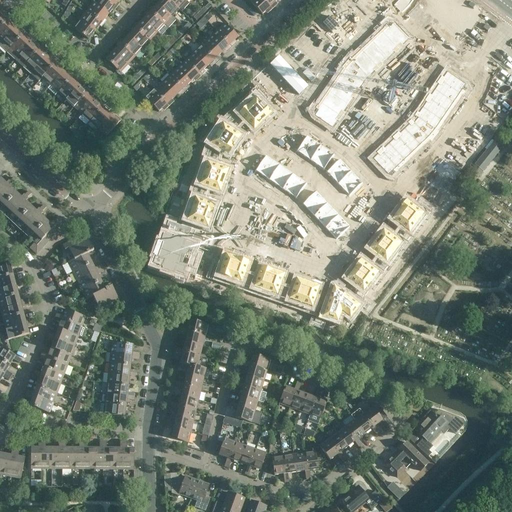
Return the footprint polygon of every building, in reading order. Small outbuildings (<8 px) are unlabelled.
[(106,0),(96,0),(93,4),(109,15),(115,7),(106,0)] [(168,0),(162,0),(158,5),(172,18),(179,10),(168,0)] [(184,0),(168,0),(179,10),(181,11),(188,3),(187,2),(184,0)] [(272,10),(262,0),(250,0),(249,2),(261,15),(262,16),(267,11),(267,10),(270,13),(272,10)] [(277,0),(262,0),(272,10),(275,8),(273,5),(278,1),(277,0)] [(428,0),(428,1),(439,9),(445,0),(428,0)] [(458,0),(445,0),(439,9),(449,17),(461,2),(458,0)] [(461,2),(449,17),(458,24),(470,9),(461,2)] [(93,4),(87,12),(102,24),(109,15),(93,4)] [(158,5),(151,13),(165,26),(168,29),(175,21),(176,21),(175,20),(172,18),(158,5)] [(199,13),(202,16),(207,11),(204,8),(199,13)] [(470,9),(458,24),(467,31),(479,16),(470,9)] [(326,11),(316,21),(338,43),(347,34),(326,11)] [(87,12),(80,21),(95,32),(102,24),(87,12)] [(151,13),(143,21),(157,34),(158,33),(161,36),(168,29),(165,26),(151,13)] [(193,18),(197,21),(202,16),(199,13),(193,18)] [(0,29),(9,19),(6,16),(4,19),(0,14),(0,29)] [(208,14),(204,18),(208,22),(212,18),(208,14)] [(479,16),(467,31),(476,38),(488,23),(479,16)] [(0,29),(0,40),(2,43),(15,28),(10,24),(12,21),(9,19),(0,29)] [(95,32),(80,21),(74,29),(73,30),(76,32),(88,41),(95,32)] [(143,21),(136,29),(150,42),(157,34),(143,21)] [(314,117),(332,130),(332,129),(333,128),(338,122),(336,121),(342,112),(344,113),(353,99),(351,98),(357,89),(359,90),(360,88),(364,83),(366,85),(364,83),(368,78),(370,80),(368,78),(373,74),(374,72),(373,71),(380,63),(382,65),(394,53),(393,51),(400,44),(402,46),(409,39),(409,40),(409,39),(394,23),(393,24),(388,22),(385,25),(387,27),(388,28),(353,62),(352,63),(352,64),(346,70),(314,117)] [(183,28),(186,32),(192,26),(188,23),(183,28)] [(488,23),(476,38),(486,45),(497,30),(488,23)] [(225,24),(216,32),(232,48),(234,46),(232,43),(238,38),(226,26),(225,24)] [(0,45),(7,53),(10,50),(25,33),(22,31),(20,33),(15,28),(2,43),(0,44),(0,45)] [(178,34),(181,37),(186,32),(183,28),(178,34)] [(136,29),(129,37),(143,50),(150,42),(136,29)] [(497,30),(486,45),(496,53),(507,38),(497,30)] [(216,32),(209,39),(222,53),(227,49),(229,51),(232,48),(216,32)] [(10,50),(18,57),(31,43),(26,38),(28,36),(25,33),(10,50)] [(129,37),(121,45),(135,58),(143,50),(129,37)] [(168,44),(171,47),(176,41),(173,38),(168,44)] [(511,41),(507,38),(496,53),(505,60),(511,50),(511,41)] [(209,39),(201,47),(216,63),(219,60),(217,58),(222,53),(209,39)] [(25,64),(26,64),(41,48),(38,45),(36,48),(31,43),(18,57),(25,64)] [(163,49),(166,52),(171,47),(168,44),(163,49)] [(121,45),(114,53),(128,66),(135,58),(121,45)] [(201,47),(193,54),(206,68),(211,64),(213,66),(216,63),(201,47)] [(33,71),(34,72),(47,58),(42,53),(44,50),(41,48),(26,64),(25,64),(22,67),(30,75),(33,71)] [(128,66),(114,53),(106,61),(110,64),(116,70),(120,74),(128,66)] [(158,54),(152,59),(156,62),(161,57),(158,54)] [(193,54),(185,62),(200,78),(203,75),(201,73),(206,68),(193,54)] [(34,72),(42,79),(57,63),(54,60),(52,62),(47,58),(34,72)] [(148,64),(151,67),(156,62),(152,59),(148,64)] [(185,62),(177,69),(191,83),(196,78),(198,80),(200,78),(185,62)] [(50,86),(63,72),(58,67),(60,65),(57,63),(42,79),(50,86)] [(135,73),(137,75),(140,78),(146,72),(143,69),(142,70),(140,68),(135,73)] [(177,69),(169,76),(185,93),(188,90),(186,88),(191,83),(177,69)] [(57,93),(58,94),(73,77),(70,75),(68,77),(63,72),(50,86),(47,89),(55,96),(57,93)] [(372,159),(372,160),(388,177),(389,176),(393,178),(397,175),(395,173),(393,171),(428,139),(428,138),(435,130),(460,93),(462,91),(464,92),(466,93),(468,90),(466,85),(447,72),(443,78),(445,79),(440,86),(438,85),(431,96),(433,97),(428,104),(426,103),(418,114),(420,115),(418,118),(413,123),(414,124),(411,126),(409,125),(399,134),(401,136),(395,141),(393,140),(384,149),(385,151),(379,156),(378,155),(372,160),(372,159)] [(132,79),(135,83),(140,78),(137,75),(132,79)] [(169,76),(161,84),(175,98),(180,93),(182,95),(185,93),(169,76)] [(58,94),(66,101),(79,87),(74,82),(76,80),(73,77),(58,94)] [(161,84),(154,91),(169,108),(172,105),(170,103),(175,98),(161,84)] [(66,101),(74,108),(89,92),(86,89),(84,92),(79,87),(66,101)] [(145,99),(149,103),(159,113),(164,108),(166,110),(169,108),(154,91),(145,99)] [(81,115),(82,115),(95,101),(90,97),(92,94),(89,92),(74,108),(81,115)] [(261,93),(247,107),(262,122),(271,114),(264,106),(262,104),(261,103),(266,99),(261,93)] [(81,115),(78,118),(86,126),(89,122),(90,123),(105,106),(102,104),(100,106),(95,101),(82,115),(81,115)] [(90,123),(98,130),(111,116),(106,111),(108,109),(105,106),(90,123)] [(247,107),(233,120),(238,125),(244,120),(247,123),(254,130),(262,122),(247,107)] [(98,130),(106,137),(106,138),(122,121),(118,118),(116,121),(111,116),(98,130)] [(223,124),(216,134),(235,146),(241,136),(233,131),(235,128),(238,125),(233,120),(226,126),(223,124)] [(213,146),(210,157),(217,159),(219,154),(219,153),(220,151),(228,156),(235,146),(216,134),(210,144),(213,146)] [(307,136),(296,152),(309,161),(320,145),(307,136)] [(494,141),(474,165),(482,171),(502,147),(494,141)] [(320,145),(309,161),(324,171),(331,160),(333,158),(334,156),(334,155),(320,145)] [(266,156),(255,172),(269,181),(280,165),(266,156)] [(210,157),(203,174),(224,181),(228,170),(219,167),(218,166),(215,165),(217,159),(210,157)] [(439,157),(431,167),(453,185),(461,175),(439,157)] [(340,160),(326,173),(337,184),(350,170),(340,160)] [(280,165),(269,181),(284,192),(295,176),(280,165)] [(482,171),(474,165),(469,172),(477,178),(482,171)] [(350,170),(337,184),(349,197),(363,184),(350,170)] [(203,174),(197,192),(205,194),(207,188),(210,189),(211,189),(220,192),(224,181),(203,174)] [(295,176),(284,192),(296,200),(303,189),(307,191),(311,185),(311,184),(310,186),(309,186),(308,185),(308,184),(308,185),(307,184),(295,176)] [(363,188),(390,211),(400,199),(372,176),(363,188)] [(28,239),(34,244),(51,226),(39,215),(46,208),(43,205),(37,213),(24,201),(31,194),(28,192),(22,199),(9,187),(16,180),(13,178),(7,185),(0,179),(0,212),(6,218),(14,225),(21,232),(28,239)] [(197,192),(191,209),(212,216),(216,205),(206,202),(203,201),(203,200),(202,200),(205,194),(197,192)] [(316,192),(302,205),(312,216),(326,203),(316,192)] [(406,201),(399,210),(416,223),(428,208),(422,204),(417,209),(414,207),(406,201)] [(326,203),(312,216),(325,229),(339,216),(326,203)] [(191,209),(185,227),(191,229),(191,230),(192,230),(194,223),(195,223),(198,224),(198,225),(208,228),(212,216),(191,209)] [(399,210),(392,220),(400,226),(402,228),(403,228),(399,234),(405,238),(416,223),(399,210)] [(339,216),(325,229),(336,241),(350,228),(339,216)] [(58,218),(51,226),(34,244),(29,249),(31,250),(36,255),(39,251),(41,250),(45,245),(47,243),(52,238),(54,236),(57,232),(60,229),(61,228),(64,224),(65,223),(61,219),(60,221),(58,218)] [(153,263),(152,266),(155,267),(158,268),(161,269),(162,269),(161,271),(163,272),(166,273),(169,274),(173,275),(175,276),(175,274),(184,277),(186,274),(185,274),(187,269),(188,268),(193,270),(197,258),(198,256),(197,256),(192,254),(194,250),(195,247),(200,249),(200,248),(209,251),(200,248),(203,238),(212,242),(213,241),(203,238),(204,237),(190,233),(191,230),(191,229),(185,227),(168,221),(163,235),(162,238),(161,240),(160,242),(160,243),(158,242),(153,257),(155,258),(155,259),(154,261),(153,263)] [(384,230),(376,240),(394,253),(405,238),(399,234),(395,239),(384,230)] [(85,234),(62,246),(66,253),(70,252),(72,256),(91,246),(85,234)] [(376,240),(369,249),(377,255),(377,256),(380,258),(376,263),(382,268),(394,253),(376,240)] [(74,260),(67,263),(71,271),(90,261),(88,257),(95,254),(91,246),(72,256),(74,260)] [(215,265),(212,273),(230,279),(237,258),(226,254),(223,264),(222,264),(223,264),(221,267),(221,268),(215,265)] [(237,258),(230,279),(247,285),(250,278),(244,276),(244,275),(245,272),(249,262),(237,258)] [(361,260),(354,270),(371,283),(382,268),(376,263),(372,269),(361,260)] [(90,261),(71,271),(77,282),(102,269),(101,266),(94,269),(90,261)] [(0,278),(12,275),(11,269),(18,267),(17,263),(5,266),(0,267),(0,278)] [(250,278),(247,285),(265,291),(273,271),(261,267),(258,276),(258,277),(257,279),(257,280),(250,278)] [(102,269),(77,282),(83,293),(102,284),(97,275),(104,272),(102,269)] [(354,270),(346,279),(354,285),(357,287),(357,288),(353,293),(359,298),(359,297),(360,298),(371,283),(354,270)] [(273,271),(265,291),(283,298),(286,290),(279,288),(279,287),(280,285),(281,284),(284,275),(273,271)] [(0,278),(0,289),(22,283),(21,280),(14,282),(12,275),(0,278)] [(286,290),(283,298),(301,304),(308,283),(297,279),(293,289),(292,292),(292,293),(286,290)] [(0,289),(0,299),(18,295),(16,289),(23,287),(22,283),(0,289)] [(308,283),(301,304),(318,310),(319,310),(321,303),(315,300),(316,297),(319,287),(308,283)] [(102,284),(83,293),(86,301),(93,297),(95,301),(114,292),(110,284),(104,287),(102,284)] [(318,310),(314,323),(320,325),(323,317),(338,322),(341,312),(350,319),(360,306),(366,311),(370,306),(360,298),(359,297),(359,298),(353,293),(349,289),(348,290),(345,295),(337,289),(336,289),(333,290),(329,300),(324,298),(324,297),(323,297),(321,303),(319,310),(318,310)] [(97,306),(94,307),(97,315),(98,315),(120,303),(114,292),(95,301),(97,306)] [(0,299),(0,310),(27,303),(26,300),(20,301),(18,295),(0,299)] [(0,310),(0,311),(3,320),(23,315),(21,309),(28,307),(27,303),(0,310)] [(56,314),(55,318),(81,327),(85,317),(65,310),(63,317),(56,314)] [(3,320),(5,330),(33,323),(32,319),(25,321),(23,315),(3,320)] [(60,323),(58,330),(78,337),(84,339),(87,330),(81,327),(55,318),(54,321),(60,323)] [(187,332),(205,336),(208,325),(190,321),(188,330),(183,329),(183,333),(186,334),(187,332)] [(5,330),(8,340),(25,336),(29,335),(27,328),(34,326),(33,323),(5,330)] [(96,324),(93,332),(100,334),(103,327),(96,324)] [(49,333),(48,337),(74,347),(78,337),(58,330),(56,336),(49,333)] [(100,334),(93,332),(90,341),(96,344),(100,334)] [(184,342),(202,347),(205,336),(187,332),(186,334),(184,342)] [(53,342),(51,349),(71,356),(74,347),(48,337),(46,340),(53,342)] [(182,353),(200,357),(202,347),(184,342),(182,351),(178,350),(177,354),(181,355),(182,353)] [(110,354),(139,357),(139,353),(132,352),(133,345),(120,344),(111,343),(110,354)] [(0,359),(9,366),(13,360),(19,364),(21,360),(0,347),(0,359)] [(42,352),(41,356),(67,366),(71,356),(51,349),(48,355),(42,352)] [(187,365),(197,367),(197,366),(200,357),(182,353),(181,355),(179,363),(179,364),(187,366),(187,365)] [(109,364),(130,366),(131,360),(138,360),(139,357),(110,354),(109,364)] [(249,366),(267,371),(270,359),(253,354),(250,363),(246,362),(245,367),(249,368),(249,366)] [(46,362),(44,368),(64,375),(67,366),(41,356),(39,359),(46,362)] [(0,359),(0,371),(10,378),(12,375),(6,371),(9,366),(0,359)] [(108,374),(136,377),(137,373),(129,373),(130,366),(109,364),(108,374)] [(186,376),(203,380),(206,370),(206,368),(197,366),(197,367),(187,365),(187,366),(179,364),(178,367),(187,369),(186,376)] [(246,376),(264,381),(267,371),(249,366),(249,368),(246,376)] [(35,372),(33,375),(60,385),(64,375),(44,368),(41,374),(35,372)] [(0,371),(0,380),(2,377),(8,381),(10,378),(0,371)] [(107,384),(128,386),(129,380),(136,381),(136,377),(108,374),(107,384)] [(39,381),(37,387),(57,394),(60,385),(33,375),(32,378),(39,381)] [(183,386),(201,391),(203,380),(186,376),(184,384),(179,383),(178,387),(183,388),(183,386)] [(243,386),(260,392),(264,381),(246,376),(244,384),(240,383),(238,388),(243,389),(243,386)] [(101,394),(106,394),(134,397),(134,394),(127,393),(128,386),(107,384),(102,383),(101,394)] [(181,397),(198,401),(201,391),(183,386),(183,388),(181,397)] [(240,397),(257,402),(261,403),(265,393),(260,392),(243,386),(243,389),(240,397)] [(290,408),(300,412),(306,395),(298,392),(300,388),(295,386),(294,390),(296,391),(290,408)] [(28,391),(26,394),(53,404),(57,394),(37,387),(34,393),(28,391)] [(279,404),(290,408),(296,391),(294,390),(285,387),(279,404)] [(32,400),(29,407),(37,409),(39,410),(49,414),(53,404),(26,394),(25,397),(32,400)] [(104,404),(126,407),(126,400),(133,401),(134,397),(106,394),(101,394),(100,404),(104,404)] [(308,421),(318,425),(322,414),(326,403),(318,399),(320,396),(316,394),(314,398),(316,399),(310,415),(308,421)] [(300,412),(310,415),(316,399),(314,398),(306,395),(300,412)] [(178,407),(195,412),(198,401),(181,397),(179,405),(174,404),(173,408),(178,409),(178,407)] [(232,408),(236,409),(237,407),(254,412),(257,402),(240,397),(238,405),(234,404),(232,408)] [(103,415),(132,418),(132,414),(125,413),(126,407),(104,404),(100,404),(99,414),(103,415)] [(175,418),(193,422),(195,412),(178,407),(178,409),(175,418)] [(237,407),(236,409),(236,412),(234,417),(243,420),(251,423),(258,425),(262,414),(254,412),(237,407)] [(375,426),(382,421),(376,413),(371,407),(362,413),(373,428),(375,426)] [(359,409),(350,416),(365,434),(371,429),(374,433),(378,430),(375,426),(373,428),(362,413),(359,409)] [(381,409),(376,413),(382,421),(384,419),(387,417),(381,409)] [(457,434),(463,427),(463,426),(464,425),(464,424),(464,423),(464,422),(463,422),(463,421),(462,421),(461,420),(439,412),(438,411),(434,416),(430,412),(413,431),(423,439),(419,443),(416,447),(428,458),(431,455),(428,453),(432,448),(430,446),(442,433),(444,435),(449,429),(455,435),(457,434)] [(342,422),(345,426),(356,441),(358,439),(365,434),(350,416),(342,422)] [(223,420),(223,423),(240,429),(242,422),(224,417),(223,420)] [(168,429),(172,430),(173,428),(190,433),(193,422),(175,418),(173,426),(169,425),(168,429)] [(205,425),(202,435),(208,436),(211,426),(205,425)] [(254,426),(252,431),(261,434),(263,428),(254,426)] [(345,426),(336,433),(347,447),(354,442),(357,446),(360,443),(358,439),(356,441),(345,426)] [(173,428),(172,430),(170,439),(188,443),(190,433),(173,428)] [(419,443),(423,439),(413,431),(406,438),(416,447),(419,443)] [(336,433),(328,440),(339,454),(340,453),(347,447),(336,433)] [(230,464),(231,460),(229,459),(236,442),(224,438),(218,454),(218,455),(227,458),(226,463),(230,464)] [(337,455),(340,459),(343,456),(340,453),(339,454),(328,440),(319,446),(330,461),(337,455)] [(31,470),(41,470),(41,441),(38,441),(38,448),(31,448),(31,470)] [(41,470),(51,470),(52,448),(45,448),(45,441),(41,441),(41,470)] [(53,470),(62,470),(62,441),(58,441),(58,448),(52,448),(51,470),(53,470)] [(62,470),(72,470),(72,448),(65,448),(65,441),(62,441),(62,470)] [(72,470),(82,470),(82,441),(78,441),(78,448),(72,448),(72,470)] [(82,470),(92,470),(92,449),(86,449),(86,442),(82,441),(82,470)] [(92,470),(102,470),(103,442),(99,442),(99,449),(92,449),(92,470)] [(102,470),(113,470),(113,449),(106,449),(106,442),(103,442),(102,470)] [(113,470),(123,470),(123,442),(119,442),(119,449),(113,449),(113,470)] [(123,470),(133,470),(134,449),(127,449),(127,442),(123,442),(123,470)] [(231,460),(239,463),(246,446),(236,442),(229,459),(231,460)] [(428,464),(407,443),(397,453),(392,459),(390,461),(386,465),(384,467),(397,479),(404,471),(402,469),(405,467),(400,463),(406,457),(410,461),(421,472),(428,464)] [(248,466),(246,470),(250,472),(252,467),(250,467),(256,450),(246,446),(239,463),(248,466)] [(0,475),(10,477),(15,450),(12,449),(10,456),(4,455),(0,475)] [(10,477),(20,479),(24,459),(17,457),(19,450),(15,450),(10,477)] [(250,467),(252,467),(260,470),(266,454),(256,450),(250,467)] [(315,452),(304,454),(307,471),(309,471),(318,470),(315,452)] [(304,454),(294,455),(296,473),(305,472),(305,476),(310,475),(309,471),(307,471),(304,454)] [(294,455),(283,456),(285,474),(287,474),(296,473),(294,455)] [(283,475),(284,478),(288,478),(287,474),(285,474),(283,456),(272,458),(274,476),(283,475)] [(400,463),(405,467),(410,461),(406,457),(400,463)] [(180,494),(190,498),(197,481),(185,477),(185,479),(182,486),(178,484),(178,476),(177,474),(170,474),(171,491),(171,493),(179,497),(180,494)] [(197,481),(190,498),(197,501),(194,507),(205,511),(209,500),(204,498),(206,494),(209,486),(197,481)] [(341,503),(349,511),(365,511),(369,508),(372,511),(379,505),(381,503),(374,495),(374,494),(371,497),(369,499),(359,488),(351,494),(341,503)] [(388,501),(387,502),(378,492),(374,495),(381,503),(379,505),(385,511),(391,507),(388,501)] [(213,511),(238,511),(244,500),(227,493),(225,501),(223,505),(217,503),(213,511)] [(264,511),(265,510),(266,507),(262,506),(254,503),(251,502),(247,511),(264,511)]
